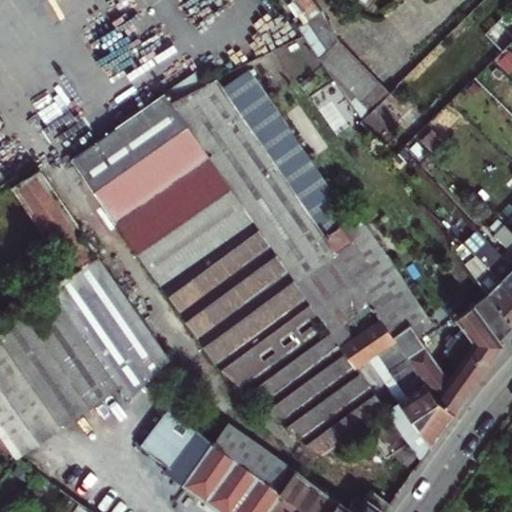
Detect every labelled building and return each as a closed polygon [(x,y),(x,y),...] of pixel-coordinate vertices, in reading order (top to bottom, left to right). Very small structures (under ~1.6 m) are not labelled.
[(371,0),(341,0),(341,1),(364,16),(373,1),(371,0)] [(323,9),(300,25),(322,57),(324,55),(374,106),(393,88),(343,38),(323,9)] [(511,14),(492,32),(506,48),(511,41),(511,14)] [(169,94),(76,155),(210,358),(298,436),(322,453),(363,424),(386,454),(393,449),(412,474),(442,432),(457,412),(433,395),(410,360),(399,345),(433,322),(362,218),(355,224),(327,183),(302,201),(216,75),(175,102),(169,94)] [(438,128),(427,139),(440,152),(450,141),(438,128)] [(403,152),(394,158),(401,167),(410,161),(403,152)] [(68,272),(96,254),(98,252),(40,168),(11,186),(47,241),(68,272)] [(501,247),(511,258),(511,228),(501,217),(492,227),(506,242),(501,247)] [(487,262),(511,288),(511,258),(501,247),(482,227),(466,242),(477,253),(487,262)] [(490,291),(511,319),(511,288),(487,262),(477,253),(468,260),(490,291)] [(145,380),(167,355),(96,254),(68,272),(0,319),(0,445),(17,457),(119,390),(130,400),(145,380)] [(433,395),(457,412),(475,387),(507,344),(500,338),(511,325),(511,319),(490,291),(456,314),(463,324),(459,331),(455,330),(452,331),(450,334),(448,338),(448,340),(448,345),(449,349),(459,365),(447,382),(426,349),(410,360),(433,395)] [(222,511),(266,511),(270,507),(282,490),(214,440),(169,401),(140,440),(170,466),(166,472),(222,511)] [(282,490),(312,511),(384,511),(387,509),(366,495),(356,509),(229,418),(214,440),(282,490)] [(44,500),(55,485),(37,472),(25,488),(44,500)] [(312,511),(282,490),(270,507),(276,511),(312,511)] [(70,511),(92,511),(76,500),(69,511),(70,511)]
